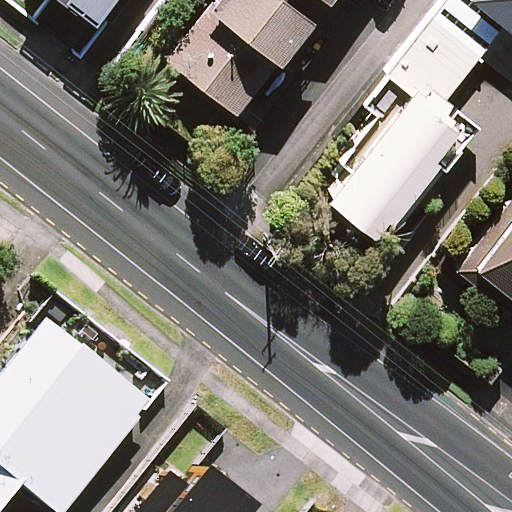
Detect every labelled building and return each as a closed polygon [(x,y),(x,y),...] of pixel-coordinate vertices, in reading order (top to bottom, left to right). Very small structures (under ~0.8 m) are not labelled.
[(82,0),(107,20),(122,0),(82,0)] [(313,11),(299,0),(212,0),(168,54),(235,108),(313,11)] [(338,0),(351,10),(359,0),(338,0)] [(511,0),(481,0),(511,25),(511,0)] [(440,100),(482,48),(435,9),(387,68),(400,79),(340,153),(350,161),(329,187),(378,227),(465,120),(440,100)] [(511,207),(474,256),(511,285),(511,207)] [(142,399),(39,318),(0,367),(0,494),(12,479),(54,511),(142,399)] [(248,511),(178,460),(166,477),(152,467),(118,511),(248,511)]
